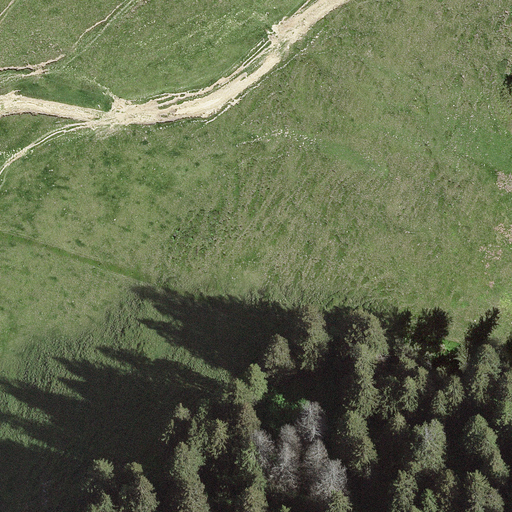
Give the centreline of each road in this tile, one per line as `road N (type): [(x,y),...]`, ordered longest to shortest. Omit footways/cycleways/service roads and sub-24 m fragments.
road 1 (track): [(117,117),(207,107),(336,0)]
road 2 (track): [(148,0),(111,24),(38,99)]
